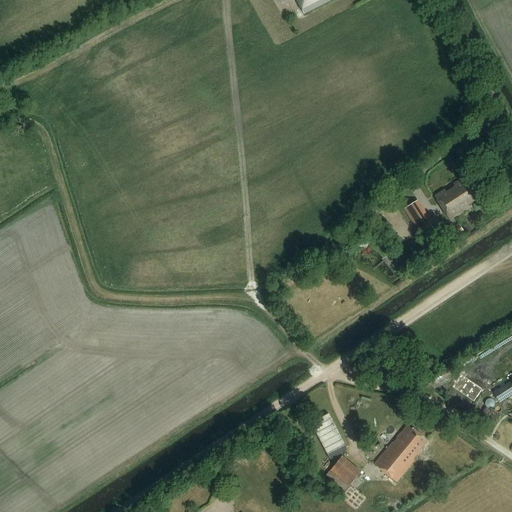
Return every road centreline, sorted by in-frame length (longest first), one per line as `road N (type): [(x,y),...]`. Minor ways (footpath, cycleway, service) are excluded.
road 1 (track): [(511,247),(116,511)]
road 2 (track): [(511,457),(418,396),(331,375)]
road 3 (tertiary): [(511,142),(439,0)]
